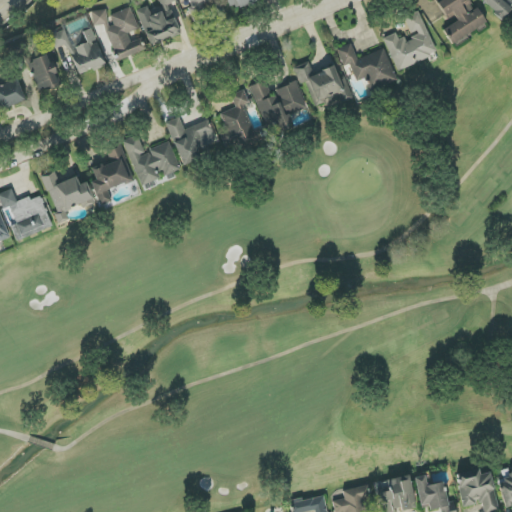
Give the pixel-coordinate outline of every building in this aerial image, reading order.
[(136,11),(151,46),(181,34),(169,5),(176,2),(174,0),(158,0),(161,7),(150,11),(147,6),(136,11)] [(215,0),(189,0),(192,7),(188,9),(194,23),(201,20),(202,24),(209,21),(203,5),(215,0)] [(227,0),(231,11),(260,0),(227,0)] [(441,0),(437,2),(450,24),(443,28),(453,46),(488,26),(477,8),(474,9),(468,0),(441,0)] [(146,51),(142,38),(130,42),(127,33),(138,29),(131,8),(108,16),(105,9),(90,14),(95,27),(104,24),(117,61),(146,51)] [(383,39),(397,71),(437,54),(419,11),(402,18),(409,35),(399,40),(396,33),(383,39)] [(106,65),(91,29),(82,32),(87,43),(74,48),(66,29),(50,36),(55,50),(66,45),(79,76),(106,65)] [(357,59),(351,44),(337,49),(343,67),(350,65),(356,82),(365,79),(370,91),(396,82),(385,49),(357,59)] [(47,54),(27,63),(39,93),(60,85),(47,54)] [(353,97),(344,75),(338,77),(334,67),(313,74),(309,62),(294,68),(300,85),(306,83),(316,111),(353,97)] [(0,109),(25,101),(17,77),(0,83),(0,109)] [(250,86),(269,134),(292,125),(289,115),(307,109),(297,82),(276,90),(277,95),(272,97),(266,81),(250,86)] [(244,106),(249,104),(244,90),(231,95),(236,108),(221,113),(227,130),(222,132),(227,147),(256,136),(244,106)] [(209,121),(184,130),(180,118),(167,122),(181,166),(198,161),(195,152),(217,145),(209,121)] [(170,143),(144,153),(138,136),(123,141),(140,187),(162,179),(161,178),(180,171),(170,143)] [(92,169),(96,181),(91,182),(99,205),(111,201),(107,190),(132,181),(120,146),(107,150),(111,163),(92,169)] [(43,177),(59,223),(69,220),(65,211),(82,205),(83,208),(94,204),(87,182),(79,185),(77,177),(59,184),(55,172),(43,177)] [(0,193),(0,202),(3,209),(9,207),(15,223),(10,225),(16,241),(52,228),(41,195),(17,204),(12,190),(0,193)] [(0,241),(10,238),(0,213),(0,241)] [(490,473),(480,475),(479,470),(456,474),(463,507),(481,503),(483,511),(494,511),(498,511),(490,473)] [(505,507),(511,505),(511,471),(509,473),(510,478),(498,481),(505,507)] [(420,508),(429,506),(429,510),(440,508),(440,511),(455,511),(453,502),(447,503),(443,483),(426,486),(424,476),(414,478),(420,508)] [(368,511),(366,499),(370,498),(368,486),(343,491),(344,499),(332,502),(334,511),(368,511)] [(328,511),(325,495),(292,502),(293,511),(328,511)]
